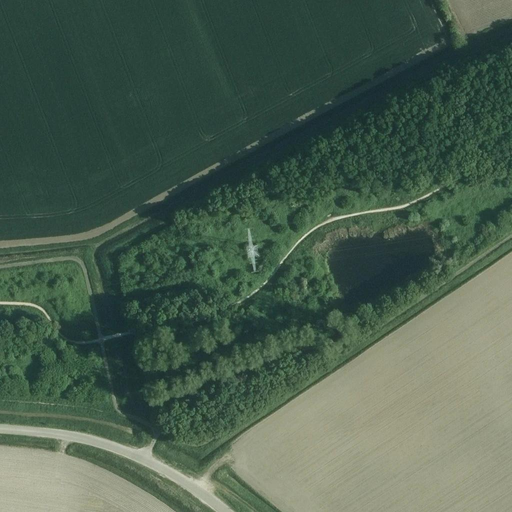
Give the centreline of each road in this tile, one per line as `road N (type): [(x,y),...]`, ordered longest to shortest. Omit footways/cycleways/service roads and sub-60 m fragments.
road 1 (unknown): [(144,329),(114,264),(121,244),(511,43)]
road 2 (unclassified): [(225,511),(145,460),(92,441),(0,429)]
road 3 (unknown): [(0,402),(122,414)]
